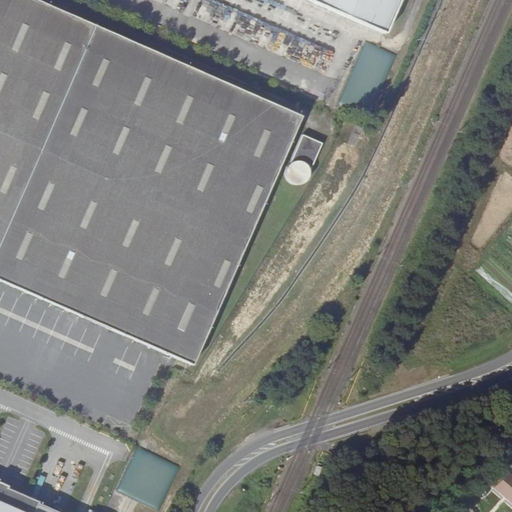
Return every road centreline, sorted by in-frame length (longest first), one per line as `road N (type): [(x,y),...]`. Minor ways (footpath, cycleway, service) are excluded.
road 1 (tertiary): [(511,357),(261,442),(220,471),(192,511)]
road 2 (tertiary): [(209,511),(245,469),(278,450),(511,374)]
